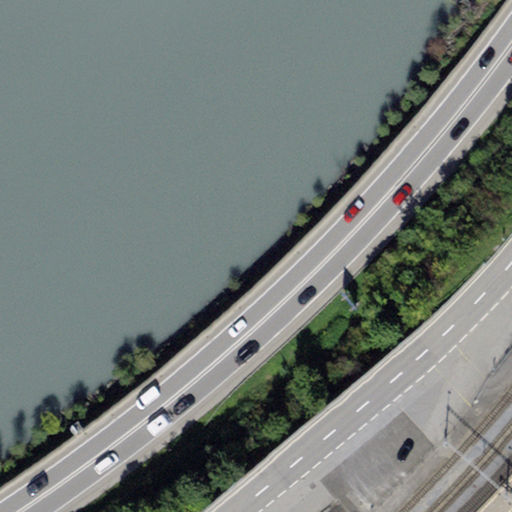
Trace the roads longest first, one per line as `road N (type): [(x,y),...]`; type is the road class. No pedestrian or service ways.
road 1 (trunk): [(511,47),(396,187),(255,332),(117,444),(13,511)]
road 2 (primary): [(511,262),(449,330),(236,511)]
